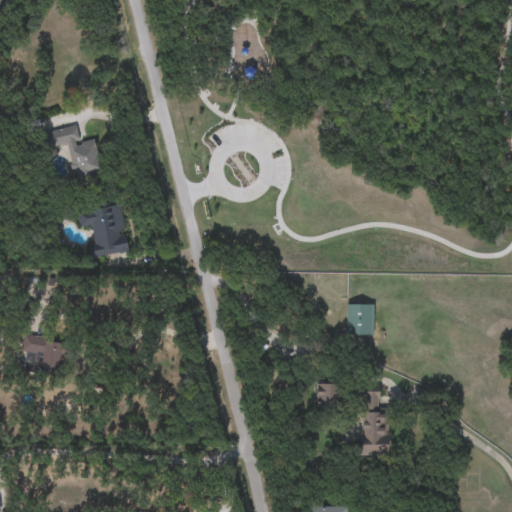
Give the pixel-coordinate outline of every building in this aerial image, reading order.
[(79,69),(60,72),(50,20),(75,15),(82,53),(76,54),(79,69)] [(43,147),(41,130),(76,126),(79,147),(97,145),(98,156),(105,155),(108,175),(69,180),(65,144),(43,147)] [(127,253),(93,258),(89,227),(79,229),(76,212),(120,205),(127,253)] [(346,336),(346,305),(373,305),(373,336),(346,336)] [(38,375),(41,355),(20,352),(22,337),(68,342),(64,378),(38,375)] [(386,408),(386,444),(363,444),(363,393),(379,393),(379,408),(386,408)]
